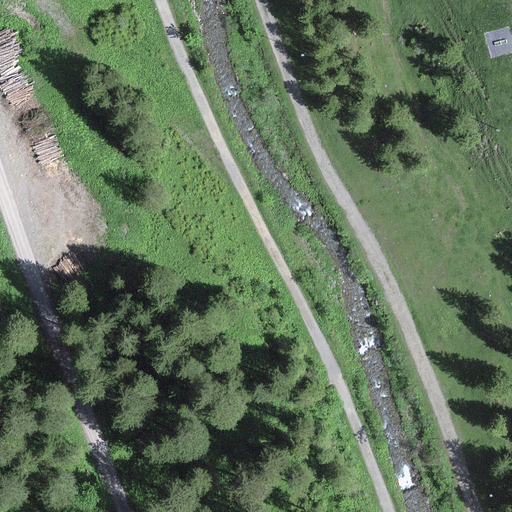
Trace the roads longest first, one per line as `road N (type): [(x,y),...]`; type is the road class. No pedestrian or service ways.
road 1 (track): [(386,511),(321,333),(160,0)]
road 2 (track): [(473,511),(438,403),(301,116),(260,0)]
road 3 (track): [(0,172),(124,511)]
